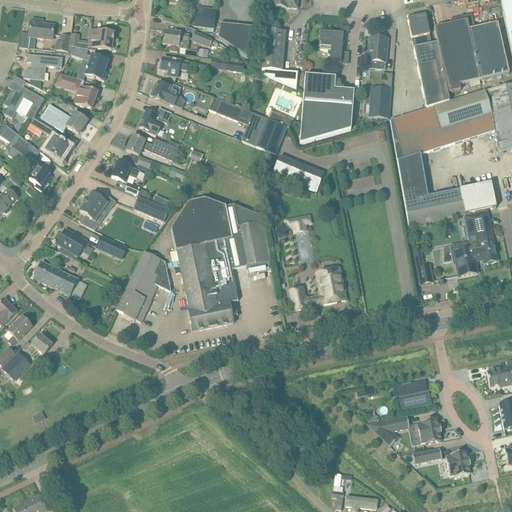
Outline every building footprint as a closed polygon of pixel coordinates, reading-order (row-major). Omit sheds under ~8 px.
[(167,0),(167,1),(178,2),(178,7),(189,8),(189,0),(167,0)] [(272,0),(272,8),(286,10),(287,9),(297,10),(297,0),(272,0)] [(511,0),(506,0),(500,1),(511,58),(511,0)] [(195,21),(194,28),(214,30),(214,23),(216,13),(199,11),(197,11),(196,19),(195,21)] [(451,26),(433,30),(437,45),(447,95),(459,92),(458,86),(480,81),(468,32),(475,30),(471,15),(450,20),(451,26)] [(425,17),(407,21),(426,109),(448,102),(447,95),(437,45),(431,46),(425,17)] [(52,41),(54,27),(41,25),(42,22),(31,21),(31,24),(30,24),(28,35),(21,34),(19,49),(28,51),(29,38),(52,41)] [(251,28),(219,25),(218,39),(248,60),(251,28)] [(475,30),(468,32),(480,81),(508,75),(497,25),(475,30)] [(285,33),(265,31),(261,76),(296,90),(297,74),(281,72),(285,33)] [(187,43),(188,37),(180,35),(164,32),(162,46),(170,47),(169,52),(178,54),(178,53),(179,54),(180,49),(183,49),(184,43),(187,43)] [(90,35),(89,43),(88,52),(96,53),(96,50),(111,52),(111,51),(114,50),(114,44),(112,42),(113,35),(98,33),(98,36),(90,35)] [(206,38),(195,33),(192,42),(209,48),(212,41),(206,38)] [(321,35),(320,51),(328,52),(328,55),(330,58),(331,58),(331,64),(339,65),(341,36),(321,35)] [(71,38),(69,49),(72,49),(78,50),(79,42),(79,37),(71,36),(71,38)] [(69,54),(69,49),(71,38),(60,37),(59,44),(55,43),(54,52),(67,54),(69,54)] [(387,40),(369,39),(367,63),(385,64),(387,40)] [(95,80),(101,82),(103,83),(106,75),(104,74),(107,63),(91,58),(87,57),(88,52),(78,50),(72,49),(71,57),(71,58),(89,63),(84,77),(93,80),(93,81),(95,81),(95,80)] [(227,54),(223,63),(228,64),(228,63),(241,66),(242,63),(227,54)] [(61,70),(62,60),(27,56),(26,64),(31,65),(30,71),(28,71),(26,71),(25,72),(24,73),(23,75),(23,81),(30,81),(29,86),(33,88),(34,82),(44,83),(45,69),(61,70)] [(159,65),(158,71),(160,71),(160,73),(168,74),(167,77),(169,78),(178,79),(179,73),(187,74),(189,64),(172,61),(162,60),(161,65),(159,65)] [(228,64),(226,72),(242,75),(244,66),(241,66),(228,63),(228,64)] [(388,121),(392,76),(381,75),(380,80),(376,89),(371,89),(368,119),(388,121)] [(82,89),(83,83),(59,76),(54,88),(77,95),(74,105),(91,111),(97,94),(82,89)] [(335,79),(305,77),(299,146),(350,131),(354,92),(343,92),(343,89),(340,88),(340,85),(338,83),(335,82),(335,79)] [(25,84),(14,78),(7,90),(12,92),(3,106),(8,109),(4,116),(12,121),(16,114),(32,122),(44,101),(22,89),(25,84)] [(152,99),(174,108),(179,96),(178,95),(180,90),(173,87),(171,90),(169,89),(158,84),(154,93),(152,92),(150,97),(152,98),(152,99)] [(511,86),(487,92),(500,153),(511,150),(511,86)] [(491,115),(484,92),(433,108),(419,113),(390,122),(408,228),(464,216),(470,215),(486,211),(495,209),(491,188),(460,194),(459,192),(427,199),(420,156),(495,133),(489,116),(491,115)] [(216,114),(216,115),(238,124),(243,111),(221,102),(216,114)] [(44,115),(40,121),(55,130),(59,123),(61,125),(78,136),(87,123),(79,117),(76,115),(71,121),(63,116),(61,119),(47,110),(44,115)] [(143,131),(142,132),(155,138),(162,124),(166,126),(171,115),(159,110),(156,117),(146,113),(139,129),(143,131)] [(272,114),(269,122),(287,129),(288,129),(291,122),(272,114)] [(252,115),(241,143),(256,149),(267,121),(252,115)] [(36,118),(31,126),(50,137),(55,130),(40,121),(39,120),(36,118)] [(267,121),(256,149),(276,157),(287,130),(287,129),(269,122),(267,121)] [(5,126),(0,132),(0,138),(5,142),(9,145),(5,150),(8,152),(10,153),(8,157),(9,158),(28,171),(29,170),(34,174),(29,181),(36,186),(34,189),(41,193),(48,183),(45,182),(49,176),(44,172),(46,170),(34,162),(40,154),(32,148),(5,126)] [(172,163),(178,150),(155,141),(152,147),(144,143),(140,141),(132,138),(126,153),(138,158),(141,150),(172,163)] [(59,143),(53,139),(44,151),(60,162),(69,150),(59,143)] [(199,161),(202,155),(193,151),(190,157),(199,161)] [(323,175),(279,157),(271,178),(315,196),(323,175)] [(152,164),(141,159),(137,169),(147,174),(148,171),(149,171),(152,164)] [(130,168),(118,163),(111,179),(123,184),(126,185),(129,178),(136,181),(139,173),(130,168)] [(193,177),(170,168),(166,177),(189,186),(193,177)] [(144,201),(147,194),(140,190),(128,184),(124,192),(137,198),(144,201)] [(25,193),(30,198),(35,193),(30,188),(25,193)] [(0,217),(3,214),(5,216),(10,211),(9,209),(18,200),(8,190),(2,196),(0,197),(0,217)] [(102,223),(97,219),(104,210),(109,213),(115,204),(102,194),(98,200),(92,196),(88,202),(86,201),(83,206),(84,207),(80,213),(86,218),(80,226),(95,233),(102,223)] [(155,197),(152,206),(161,210),(165,201),(155,197)] [(138,200),(134,211),(163,224),(168,213),(161,210),(152,206),(138,200)] [(225,208),(204,200),(188,204),(171,230),(188,311),(187,311),(192,334),(233,325),(232,319),(236,316),(237,318),(237,317),(236,315),(235,311),(235,308),(234,309),(230,309),(229,304),(238,303),(231,271),(269,263),(260,217),(233,207),(225,209),(225,208)] [(443,264),(452,262),(453,266),(456,265),(458,278),(477,274),(475,263),(484,261),(485,265),(496,262),(486,211),(470,215),(464,216),(471,251),(456,254),(455,249),(450,250),(449,249),(444,250),(443,264)] [(312,225),(310,216),(284,221),(286,231),(293,229),(294,236),(307,233),(306,227),(312,225)] [(77,258),(85,244),(65,232),(57,246),(61,248),(57,254),(72,261),(75,256),(77,258)] [(121,261),(126,250),(101,238),(96,249),(121,261)] [(120,304),(116,313),(123,316),(123,318),(134,324),(135,322),(141,325),(145,316),(151,304),(150,304),(157,288),(171,295),(166,270),(165,264),(144,254),(137,268),(120,304)] [(69,299),(78,282),(41,264),(33,281),(69,299)] [(429,268),(417,270),(420,286),(432,283),(429,268)] [(317,275),(323,306),(345,302),(338,271),(328,273),(317,275)] [(306,308),(303,290),(290,293),(294,312),(307,310),(306,308)] [(111,300),(108,305),(115,308),(118,304),(111,300)] [(0,327),(1,329),(6,323),(7,324),(16,314),(4,301),(0,304),(0,327)] [(31,329),(21,319),(7,334),(12,338),(7,343),(12,348),(17,343),(31,329)] [(52,347),(39,337),(33,344),(26,353),(32,357),(37,352),(43,357),(52,347)] [(14,355),(8,350),(0,357),(0,367),(1,368),(14,355)] [(18,355),(2,372),(13,382),(29,366),(18,355)] [(511,361),(506,363),(507,368),(501,370),(486,374),(489,390),(499,388),(499,390),(511,387),(511,361)] [(399,388),(401,397),(399,398),(400,403),(399,403),(401,413),(431,406),(428,392),(426,392),(424,383),(411,386),(410,384),(401,386),(402,388),(399,388)] [(364,390),(365,398),(375,396),(374,388),(364,390)] [(499,406),(504,432),(511,429),(511,395),(501,398),(503,405),(499,406)] [(407,418),(366,427),(390,449),(399,440),(392,434),(408,431),(409,430),(409,428),(407,418)] [(409,430),(408,431),(411,447),(420,445),(425,444),(425,446),(440,443),(439,438),(439,435),(441,435),(439,428),(437,429),(436,421),(421,424),(421,426),(416,427),(409,428),(409,430)] [(414,466),(442,461),(439,450),(412,456),(414,466)] [(445,460),(449,478),(454,477),(454,479),(469,476),(468,468),(470,468),(468,461),(466,461),(465,453),(450,457),(450,459),(445,460)] [(122,511),(114,494),(74,511),(122,511)] [(46,511),(39,497),(12,511),(13,511),(46,511)] [(345,508),(351,509),(351,511),(357,511),(358,510),(376,511),(377,502),(346,498),(345,508)]
